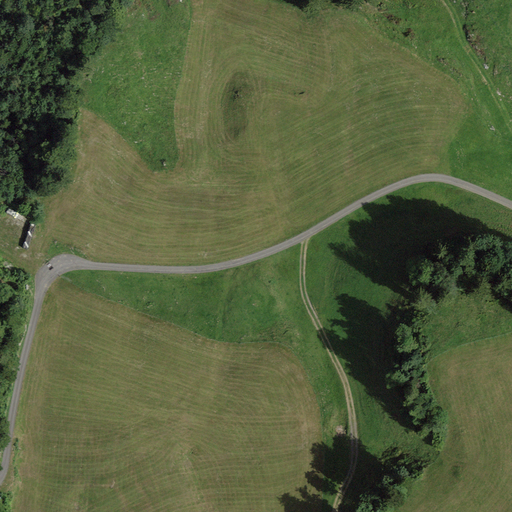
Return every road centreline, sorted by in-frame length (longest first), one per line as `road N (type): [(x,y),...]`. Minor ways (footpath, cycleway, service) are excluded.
road 1 (unclassified): [(511,207),(427,178),(241,261),(198,270),(92,265),(55,272),(21,364),(0,476)]
road 2 (track): [(304,236),(304,294),(345,381),(353,421),(354,465),(335,511)]
